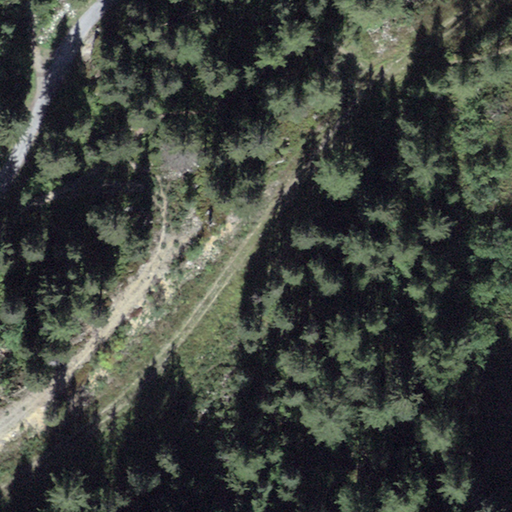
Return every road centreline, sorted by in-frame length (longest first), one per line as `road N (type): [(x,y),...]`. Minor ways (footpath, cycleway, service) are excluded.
road 1 (track): [(0,479),(99,426),(259,252),(390,80),(489,0)]
road 2 (unclassified): [(0,182),(83,23),(113,0)]
